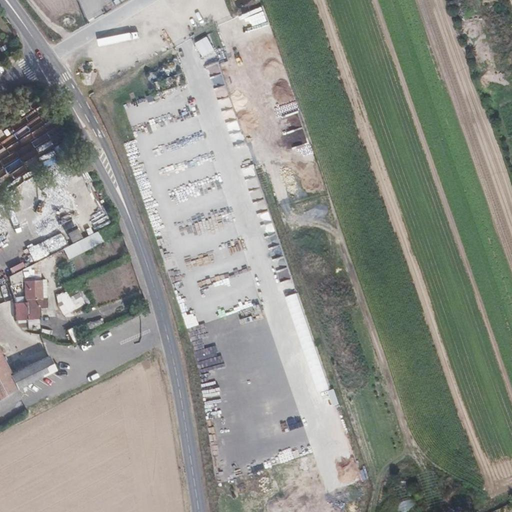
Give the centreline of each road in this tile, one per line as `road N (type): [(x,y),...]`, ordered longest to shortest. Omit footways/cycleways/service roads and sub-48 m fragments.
road 1 (tertiary): [(48,57),(96,141),(145,261),(168,337),(199,511)]
road 2 (unknown): [(173,0),(266,293)]
road 3 (unknown): [(168,337),(115,352),(59,354),(0,325)]
